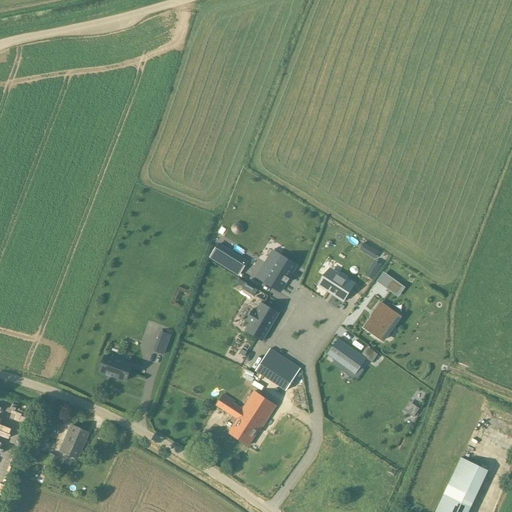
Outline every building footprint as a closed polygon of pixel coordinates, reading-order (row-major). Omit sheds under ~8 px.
[(364,242),(359,250),(366,254),(370,246),(364,242)] [(225,263),(224,265),(222,268),(238,277),(246,263),(231,254),(225,263)] [(262,269),(257,277),(280,292),(290,276),(297,265),(280,255),(271,269),(269,273),(262,269)] [(365,275),(372,279),(376,272),(370,268),(365,275)] [(330,269),(320,285),(343,301),(354,284),(330,269)] [(388,288),(398,296),(405,287),(394,279),(388,288)] [(254,296),(258,290),(246,283),(242,289),(254,296)] [(246,321),(250,323),(245,331),(263,341),(279,313),(262,303),(257,311),(253,309),(246,321)] [(375,313),(373,316),(372,317),(365,327),(383,341),(400,317),(380,303),(373,312),(375,313)] [(164,332),(155,353),(164,356),(172,334),(164,332)] [(338,338),(327,355),(355,375),(367,359),(338,338)] [(366,346),(361,354),(372,361),(377,354),(366,346)] [(256,371),(286,390),(301,368),(270,349),(256,371)] [(105,356),(100,371),(126,381),(132,366),(105,356)] [(261,395),(262,393),(259,391),(257,393),(254,391),(242,409),(233,403),(234,401),(224,394),(216,405),(238,419),(228,433),(247,446),(257,431),(258,433),(276,405),(261,395)] [(414,405),(408,414),(413,417),(419,409),(414,405)] [(76,459),(88,432),(71,425),(60,452),(76,459)] [(41,460),(45,451),(37,448),(29,464),(42,470),(44,465),(45,462),(41,460)] [(45,462),(44,465),(52,469),(57,457),(49,454),(45,462)] [(468,511),(489,470),(461,459),(435,511),(468,511)]
